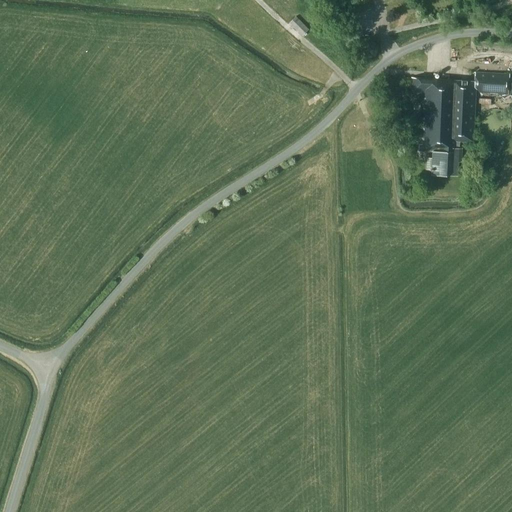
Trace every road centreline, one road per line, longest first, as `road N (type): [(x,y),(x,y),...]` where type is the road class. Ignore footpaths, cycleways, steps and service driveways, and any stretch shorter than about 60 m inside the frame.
road 1 (unclassified): [(46,369),(162,244),(303,141),(385,64),(448,34),(511,36)]
road 2 (unclassified): [(9,511),(46,369)]
